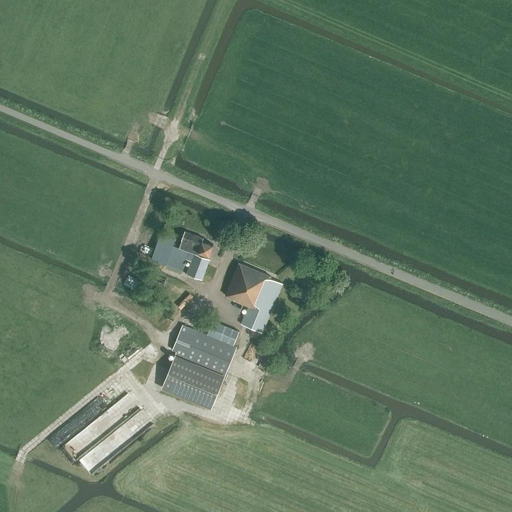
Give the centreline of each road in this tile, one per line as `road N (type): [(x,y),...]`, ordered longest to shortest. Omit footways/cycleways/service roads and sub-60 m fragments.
road 1 (unclassified): [(511,322),(0,108)]
road 2 (track): [(162,345),(107,300),(228,0)]
